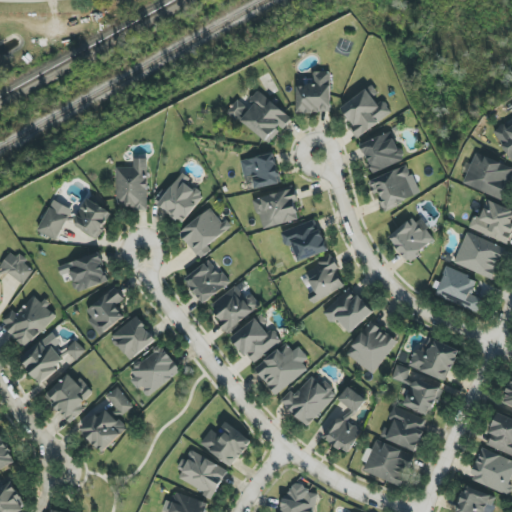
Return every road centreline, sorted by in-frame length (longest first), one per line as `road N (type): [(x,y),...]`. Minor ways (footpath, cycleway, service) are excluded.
road 1 (residential): [(409,511),(345,488),(280,446),(144,267)]
road 2 (residential): [(511,353),(413,309),(354,236),(327,166)]
road 3 (residential): [(419,511),(511,299)]
